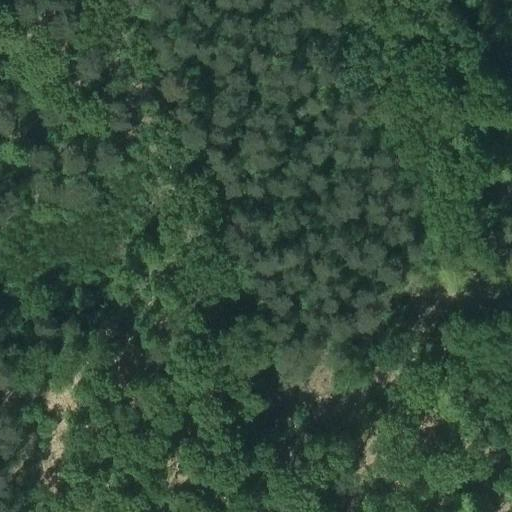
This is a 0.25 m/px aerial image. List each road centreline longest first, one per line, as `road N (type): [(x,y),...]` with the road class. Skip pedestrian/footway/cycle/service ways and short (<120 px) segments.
road 1 (track): [(98,0),(287,511)]
road 2 (track): [(511,330),(354,0)]
